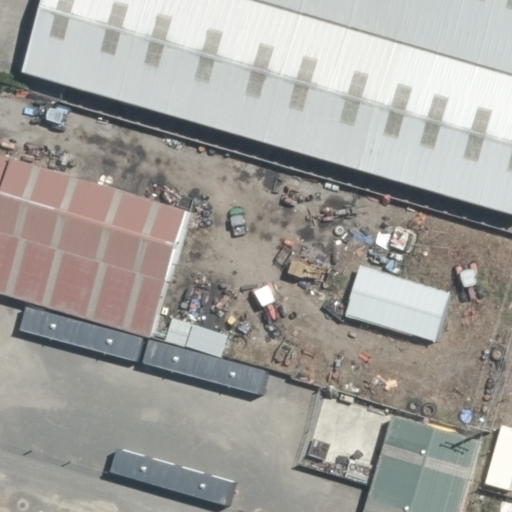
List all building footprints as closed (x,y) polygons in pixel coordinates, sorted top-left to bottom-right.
[(511,0),(0,0),(0,56),(500,187),(511,141),(511,0)] [(160,171),(0,129),(0,279),(123,311),(160,171)] [(453,290),(362,266),(349,315),(440,339),(453,290)] [(231,330),(177,317),(171,341),(225,354),(231,330)] [(414,511),(441,409),(355,387),(324,506),(347,511),(414,511)]
